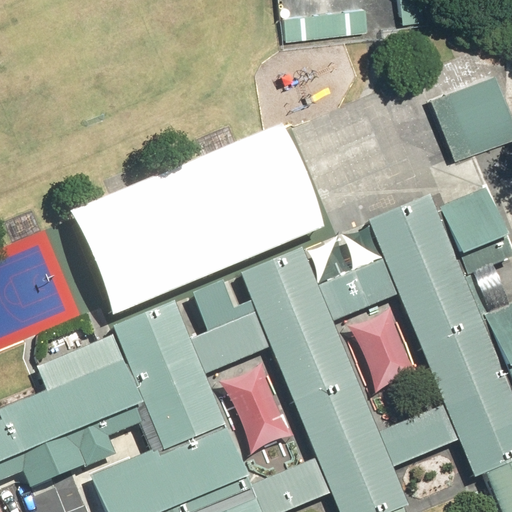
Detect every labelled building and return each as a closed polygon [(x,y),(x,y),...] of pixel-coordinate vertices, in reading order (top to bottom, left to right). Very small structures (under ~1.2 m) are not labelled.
[(282,14),(286,37),(369,25),(366,1),(282,14)] [(511,121),(488,69),(423,99),(451,159),(511,131),(511,121)] [(65,207),(106,309),(317,225),(276,123),(65,207)] [(511,511),(511,400),(423,182),(361,207),(381,258),(396,293),(439,404),(454,442),(484,511),(511,511)] [(316,284),(294,231),(222,260),(245,316),(259,352),(305,465),(319,496),(324,511),(405,511),(388,469),(454,442),(439,404),(371,431),(326,322),(396,293),(381,258),(316,284)] [(187,339),(168,292),(108,316),(115,336),(158,438),(218,411),(202,378),(259,352),(245,316),(187,339)] [(390,313),(348,330),(373,392),(415,375),(390,313)] [(7,419),(0,421),(0,475),(20,468),(28,487),(90,463),(122,450),(117,438),(150,425),(115,336),(37,366),(47,391),(2,408),(7,419)] [(261,369),(220,386),(250,455),(291,437),(261,369)] [(250,487),(218,411),(158,438),(90,463),(110,511),(280,511),(319,496),(305,465),(250,487)]
